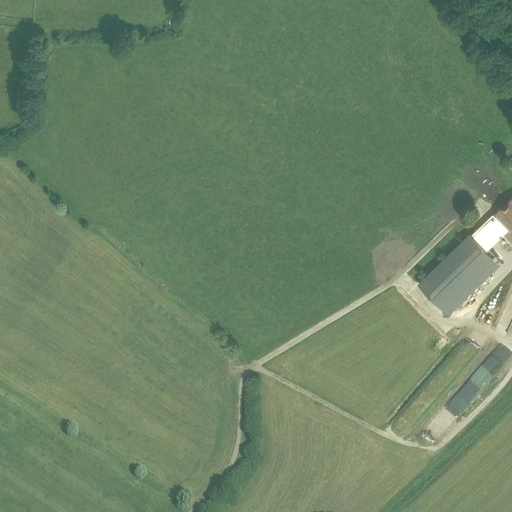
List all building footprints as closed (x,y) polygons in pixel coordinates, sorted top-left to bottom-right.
[(487,219),(511,244),(511,195),(496,211),(487,219)] [(471,236),(421,286),(450,315),(499,266),(471,236)] [(475,316),(485,321),(492,308),(482,303),(475,316)] [(395,469),(390,483),(401,487),(406,473),(395,469)] [(362,505),(370,511),(374,511),(383,501),(372,492),(362,505)]
